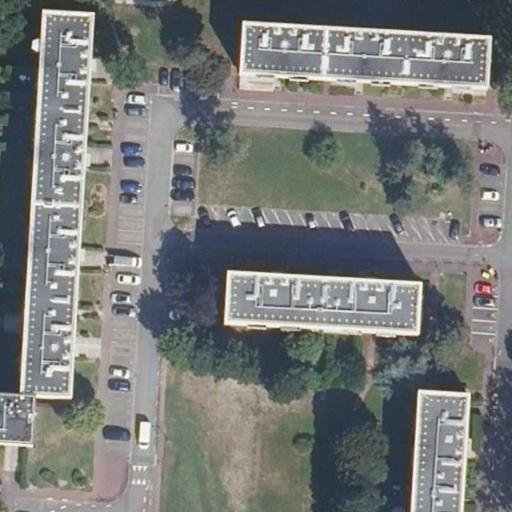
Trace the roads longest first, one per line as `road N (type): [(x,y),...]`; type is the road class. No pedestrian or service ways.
road 1 (residential): [(511,263),(154,245)]
road 2 (residential): [(163,110),(511,131)]
road 3 (residential): [(154,245),(135,511)]
road 4 (residential): [(511,326),(501,511)]
road 5 (residential): [(163,110),(154,245)]
